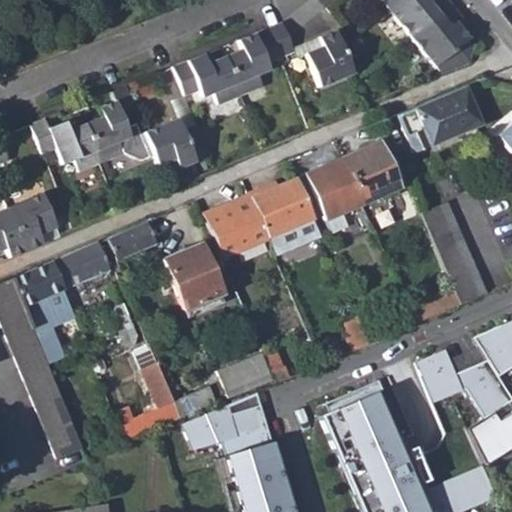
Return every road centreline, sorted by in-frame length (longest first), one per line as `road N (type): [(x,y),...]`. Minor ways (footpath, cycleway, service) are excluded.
road 1 (residential): [(511,55),(0,273)]
road 2 (residential): [(327,511),(284,403),(511,305)]
road 3 (residential): [(266,0),(0,104)]
road 4 (unknown): [(47,474),(0,349)]
